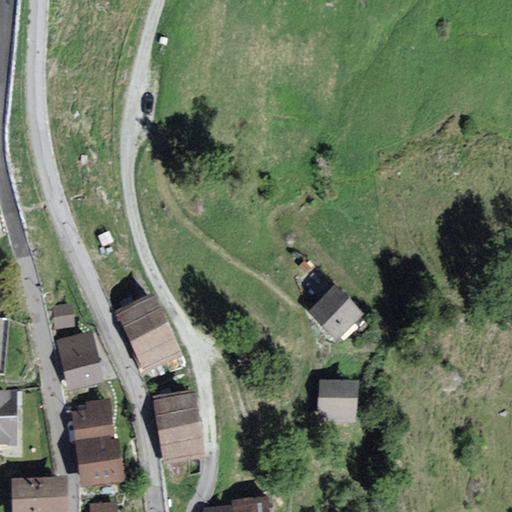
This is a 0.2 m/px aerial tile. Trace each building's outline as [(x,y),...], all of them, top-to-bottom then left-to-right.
[(349,284),(321,312),(351,341),(378,313),(349,284)] [(76,318),(72,299),(51,304),(55,324),(76,318)] [(157,302),(125,314),(150,372),(188,355),(157,302)] [(33,326),(0,323),(0,363),(30,366),(33,326)] [(95,333),(59,343),(64,364),(71,388),(107,378),(103,361),(101,354),(95,333)] [(374,382),(329,382),(328,423),(374,423),(374,382)] [(31,393),(0,394),(0,449),(32,449),(31,393)] [(204,393),(162,400),(174,467),(207,459),(204,393)] [(121,404),(81,409),(92,489),(139,483),(133,436),(125,437),(121,404)] [(61,511),(61,481),(15,482),(15,511),(61,511)] [(244,507),(215,509),(215,511),(293,511),(293,498),(244,502),(244,507)]
